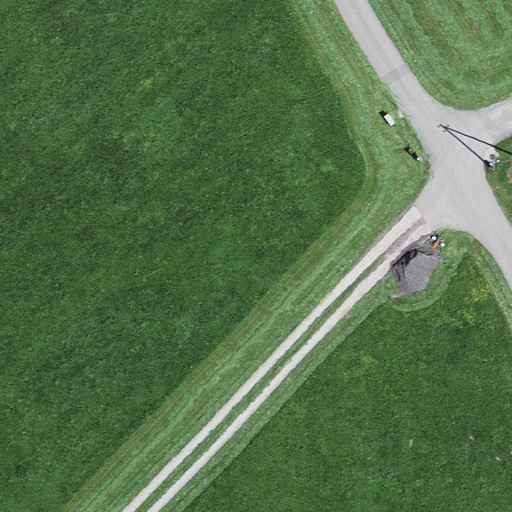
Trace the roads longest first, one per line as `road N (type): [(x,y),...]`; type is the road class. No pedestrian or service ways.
road 1 (track): [(459,176),(135,511)]
road 2 (unclassified): [(511,260),(358,0)]
